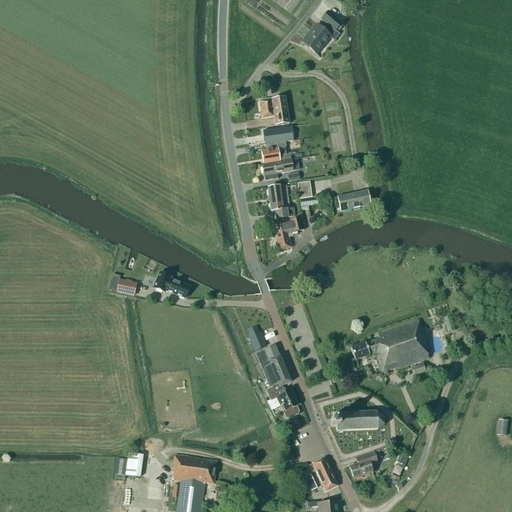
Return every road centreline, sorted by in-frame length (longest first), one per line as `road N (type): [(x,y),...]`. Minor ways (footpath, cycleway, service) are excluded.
road 1 (tertiary): [(356,511),(252,258),(225,109)]
road 2 (residential): [(367,511),(408,486),(448,382),(474,348)]
road 3 (residential): [(243,94),(319,0)]
